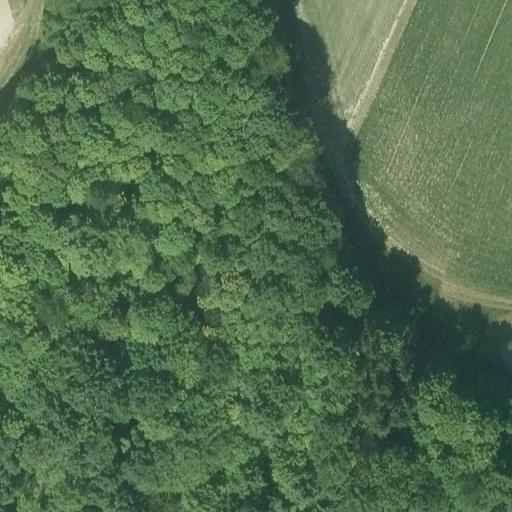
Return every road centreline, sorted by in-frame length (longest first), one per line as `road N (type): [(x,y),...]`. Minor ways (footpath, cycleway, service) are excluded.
road 1 (track): [(263,0),(306,226),(355,392),(509,511)]
road 2 (track): [(169,511),(355,392)]
